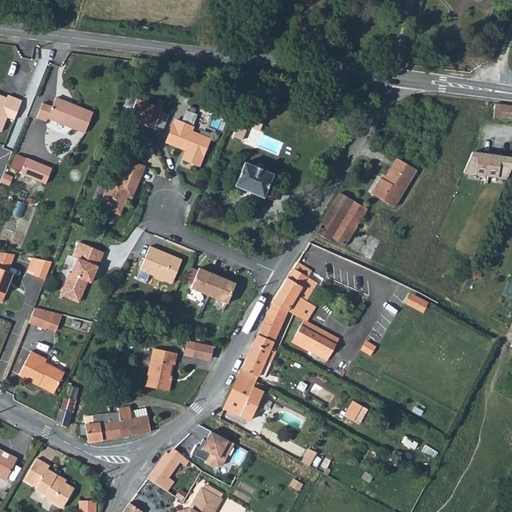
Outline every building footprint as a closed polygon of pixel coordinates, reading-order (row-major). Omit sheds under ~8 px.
[(25,101),(10,95),(9,98),(0,94),(0,134),(2,136),(8,120),(16,123),(25,101)] [(43,103),(38,115),(47,118),(85,134),(93,113),(56,98),(52,107),(43,103)] [(140,122),(147,125),(146,126),(154,129),(161,112),(162,109),(136,99),(129,117),(140,122)] [(494,118),(511,120),(511,105),(496,103),(494,118)] [(161,112),(154,129),(162,133),(169,116),(161,112)] [(166,142),(183,149),(184,147),(187,148),(186,150),(183,159),(199,165),(209,140),(190,132),(192,127),(175,120),(166,142)] [(511,161),(511,157),(472,152),(463,171),(505,178),(511,161)] [(22,171),(27,158),(15,154),(10,166),(22,171)] [(20,173),(46,184),(52,169),(27,158),(22,171),(20,173)] [(120,214),(127,197),(132,199),(140,180),(137,179),(143,165),(126,158),(120,172),(123,173),(120,179),(112,176),(106,190),(100,204),(99,206),(120,214)] [(398,208),(419,171),(397,159),(387,176),(385,180),(381,177),(372,193),(398,208)] [(235,187),(263,198),(273,174),(245,162),(235,187)] [(1,183),(9,186),(13,177),(4,174),(1,183)] [(100,204),(106,190),(98,187),(92,201),(100,204)] [(367,209),(339,192),(316,233),(330,241),(332,238),(345,246),(357,226),(367,209)] [(11,215),(20,219),(25,205),(17,201),(11,215)] [(357,226),(345,246),(348,247),(362,255),(373,235),(357,226)] [(103,253),(79,243),(73,258),(77,260),(71,274),(70,273),(61,295),(79,303),(88,282),(91,283),(94,276),(91,275),(95,267),(97,268),(103,253)] [(161,251),(149,246),(140,270),(154,276),(155,278),(161,281),(164,280),(172,283),(182,259),(165,253),(165,255),(160,253),(161,251)] [(11,253),(0,251),(0,301),(0,302),(12,272),(5,270),(11,253)] [(52,262),(32,258),(28,269),(33,272),(31,276),(45,280),(52,262)] [(311,271),(298,262),(272,303),(288,311),(293,314),(297,316),(303,306),(306,301),(303,300),(297,295),(307,277),(311,271)] [(210,272),(199,268),(190,288),(227,303),(236,283),(224,278),(225,277),(210,271),(210,272)] [(303,300),(306,301),(317,283),(307,277),(297,295),(303,300)] [(409,293),(404,303),(423,313),(428,303),(409,293)] [(304,320),(306,321),(316,307),(306,301),(303,306),(297,316),(304,320)] [(288,311),(272,303),(257,335),(273,342),(288,311)] [(34,308),(28,323),(46,329),(52,313),(34,308)] [(304,320),(302,326),(337,345),(340,339),(306,321),(304,320)] [(302,326),(296,337),(331,356),(337,345),(302,326)] [(273,342),(257,335),(253,344),(269,351),(273,342)] [(331,356),(296,337),(293,343),(328,362),(331,356)] [(365,341),(360,350),(370,356),(375,347),(365,341)] [(184,355),(192,358),(196,344),(188,342),(184,355)] [(207,361),(215,349),(196,344),(192,358),(207,361)] [(269,351),(253,344),(238,377),(259,387),(261,384),(255,381),(258,376),(264,378),(275,354),(269,351)] [(177,354),(156,348),(154,348),(144,387),(167,393),(170,383),(167,382),(169,376),(171,365),(174,365),(177,354)] [(43,386),(55,392),(64,373),(45,363),(47,360),(31,352),(19,375),(39,386),(41,382),(44,384),(43,386)] [(248,421),(263,389),(259,387),(238,377),(223,408),(248,421)] [(54,394),(55,392),(43,386),(44,384),(41,382),(39,386),(54,394)] [(71,384),(67,383),(64,397),(75,400),(79,389),(71,386),(71,384)] [(60,409),(72,412),(75,400),(64,397),(60,409)] [(344,417),(354,422),(362,408),(353,402),(344,417)] [(122,437),(150,432),(145,408),(130,411),(129,407),(118,409),(118,413),(122,437)] [(59,409),(56,422),(68,425),(72,412),(60,409),(59,409)] [(88,443),(122,437),(118,413),(93,416),(94,423),(85,424),(80,425),(81,435),(87,435),(88,443)] [(84,417),(85,424),(94,423),(93,416),(84,417)] [(235,444),(211,432),(206,441),(204,440),(199,449),(196,447),(193,454),(208,461),(207,464),(216,468),(224,466),(235,444)] [(175,450),(172,449),(168,454),(165,452),(148,476),(161,487),(166,491),(173,481),(168,477),(179,462),(183,456),(175,450)] [(309,449),(302,464),(310,468),(318,454),(309,449)] [(16,458),(10,455),(5,464),(0,461),(0,455),(2,451),(0,450),(0,478),(4,481),(16,458)] [(0,461),(5,464),(10,455),(2,451),(0,455),(0,461)] [(189,460),(183,456),(179,462),(184,466),(189,460)] [(41,496),(63,509),(75,489),(64,483),(65,480),(47,469),(48,467),(37,460),(25,481),(36,487),(33,493),(41,497),(41,496)] [(161,487),(148,476),(138,488),(151,499),(161,487)] [(293,479),(289,485),(299,491),(302,485),(293,479)] [(190,509),(176,511),(212,511),(215,508),(223,494),(210,487),(207,492),(201,488),(190,509)] [(79,511),(95,511),(96,501),(79,501),(79,511)] [(138,511),(128,502),(122,511),(138,511)]
